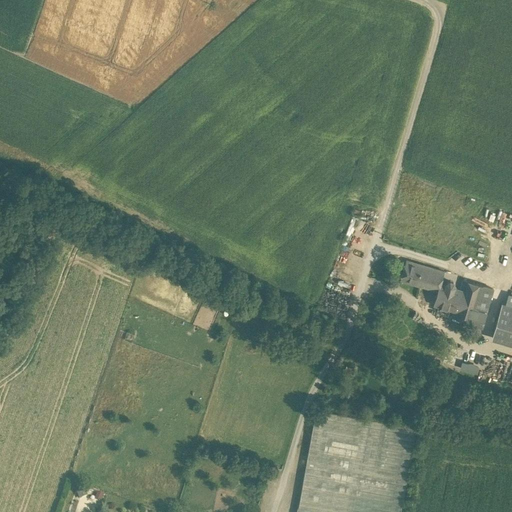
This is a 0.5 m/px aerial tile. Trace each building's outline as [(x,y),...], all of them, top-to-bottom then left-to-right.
[(427,265),(406,259),(400,279),(421,285),(427,265)] [(438,290),(440,283),(444,271),(427,265),(421,285),(438,290)] [(460,289),(454,309),(452,315),(474,322),(485,285),(463,279),(460,289)] [(440,283),(438,290),(434,303),(454,309),(460,289),(440,283)] [(485,285),(474,322),(482,325),(493,288),(485,285)] [(204,299),(221,306),(224,299),(208,291),(204,299)] [(511,304),(502,302),(494,331),(511,336),(511,304)] [(511,336),(494,331),(491,338),(511,344),(511,336)] [(478,365),(462,360),(461,367),(476,371),(478,365)] [(401,511),(417,427),(316,409),(297,511),(401,511)]
